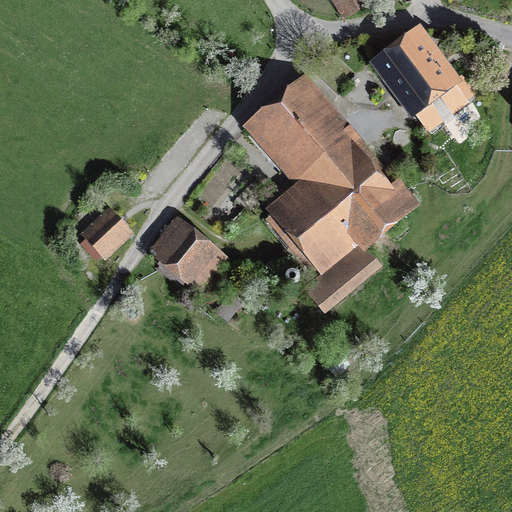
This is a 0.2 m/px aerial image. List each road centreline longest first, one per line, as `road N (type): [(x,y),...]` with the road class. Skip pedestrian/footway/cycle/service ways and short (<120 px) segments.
road 1 (residential): [(296,33),(270,79),(147,232),(10,436)]
road 2 (residential): [(511,38),(422,17),(296,33)]
